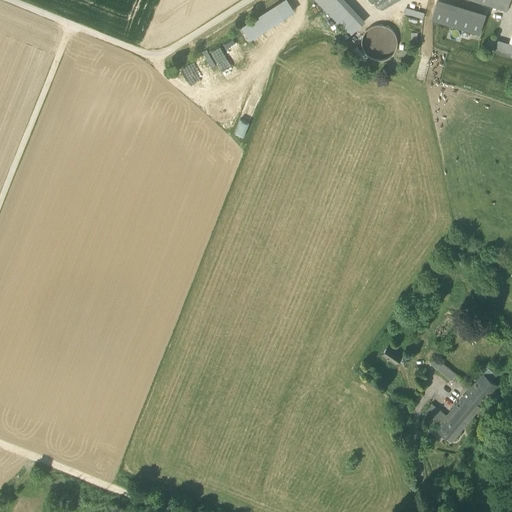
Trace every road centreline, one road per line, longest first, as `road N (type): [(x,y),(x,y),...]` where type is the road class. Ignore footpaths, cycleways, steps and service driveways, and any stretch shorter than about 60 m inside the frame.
road 1 (track): [(250,0),(164,54),(140,55),(71,26)]
road 2 (track): [(71,26),(0,206)]
road 3 (track): [(0,445),(167,511)]
